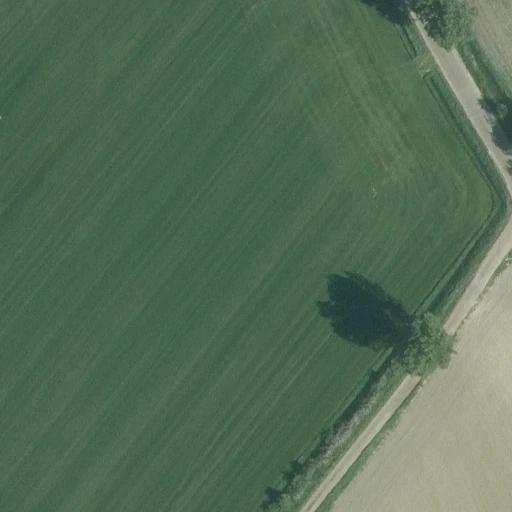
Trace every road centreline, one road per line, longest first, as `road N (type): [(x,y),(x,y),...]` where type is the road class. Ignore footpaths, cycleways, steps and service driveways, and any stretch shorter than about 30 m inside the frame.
road 1 (track): [(301,511),(511,239)]
road 2 (tertiary): [(511,174),(415,0)]
